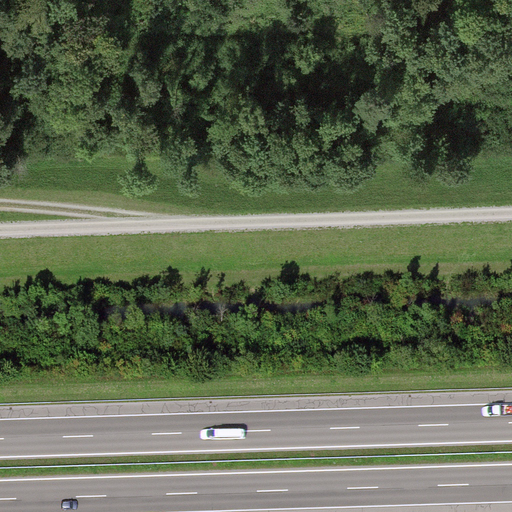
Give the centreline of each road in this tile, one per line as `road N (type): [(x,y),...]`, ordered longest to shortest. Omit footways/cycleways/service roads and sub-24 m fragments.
road 1 (track): [(0,230),(511,212)]
road 2 (motorway): [(0,499),(511,483)]
road 3 (motorway): [(511,423),(0,439)]
road 4 (track): [(0,207),(148,222)]
